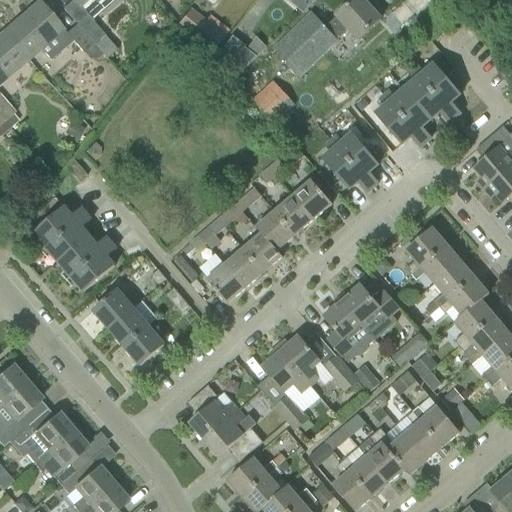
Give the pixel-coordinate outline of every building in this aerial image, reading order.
[(72,0),(87,17),(76,27),(93,47),(105,37),(94,24),(120,2),(118,0),(72,0)] [(381,21),(362,0),(356,0),(337,17),(338,18),(326,29),(313,13),(275,50),(298,77),(349,31),(359,41),(381,21)] [(50,62),(73,43),(39,4),(23,18),(24,18),(4,35),(27,61),(40,51),(50,62)] [(211,56),(225,38),(190,10),(176,28),(211,56)] [(93,47),(76,27),(66,36),(83,55),(84,55),(93,47)] [(0,85),(27,61),(4,35),(0,39),(0,85)] [(257,59),(231,38),(214,61),(237,79),(257,59)] [(93,47),(84,55),(89,61),(97,61),(102,56),(93,47)] [(419,67),(414,72),(446,109),(448,112),(454,107),(451,104),(461,96),(435,66),(425,74),(419,67)] [(414,82),(405,90),(431,122),(440,114),(443,117),(448,112),(446,109),(414,72),(409,76),(414,82)] [(270,129),(295,106),(274,83),(249,106),(270,129)] [(390,92),(385,96),(417,134),(419,137),(425,132),(422,129),(431,122),(405,90),(396,99),(390,92)] [(419,137),(417,134),(385,96),(379,100),(385,107),(375,116),(401,147),(411,139),(413,142),(419,137)] [(13,116),(15,114),(0,97),(0,118),(4,124),(13,116)] [(455,120),(457,118),(461,115),(454,107),(448,112),(455,120)] [(455,120),(448,112),(443,117),(449,125),(455,120)] [(19,122),(13,116),(4,124),(10,130),(19,122)] [(0,138),(10,130),(4,124),(0,127),(0,138)] [(84,131),(75,126),(69,137),(79,142),(84,131)] [(504,128),(476,152),(484,162),(474,170),(481,179),(477,182),(485,192),(511,168),(511,138),(504,129),(504,128)] [(426,145),(427,144),(432,140),(425,132),(419,137),(426,145)] [(337,137),(331,142),(364,179),(367,182),(372,177),(369,174),(379,166),(353,135),(343,143),(337,137)] [(420,150),(426,145),(419,137),(413,142),(420,150)] [(367,182),(364,179),(331,142),(325,147),(331,154),(323,161),(349,192),(358,184),(361,187),(367,182)] [(304,158),(296,148),(285,157),(290,163),(297,164),(304,158)] [(80,184),(87,178),(73,162),(67,168),(80,184)] [(279,162),(269,170),(276,178),(286,170),(279,162)] [(511,168),(485,192),(492,200),(496,196),(503,205),(511,197),(511,168)] [(266,186),(276,178),(269,170),(260,178),(266,186)] [(373,190),(374,189),(379,185),(372,177),(367,182),(373,190)] [(314,222),(332,206),(312,182),(294,198),(314,222)] [(373,190),(367,182),(361,187),(367,195),(373,190)] [(246,199),(237,206),(244,213),(262,198),(255,191),(246,199)] [(314,222),(294,198),(275,214),(295,237),(314,222)] [(228,213),(218,222),(225,229),(244,213),(237,206),(228,213)] [(43,253),(77,223),(80,220),(75,215),(72,218),(69,214),(64,209),(34,235),(46,249),(43,252),(43,253)] [(86,216),(81,210),(75,215),(80,220),(80,221),(86,216)] [(295,237),(275,214),(257,229),(283,259),(278,253),(295,237)] [(80,221),(85,227),(91,222),(88,218),(86,216),(80,221)] [(80,220),(77,223),(43,253),(44,253),(47,250),(59,264),(90,238),(82,230),(85,227),(80,221),(80,220)] [(225,229),(218,222),(200,237),(206,245),(212,251),(221,244),(215,237),(225,229)] [(283,259),(257,229),(256,230),(261,236),(243,251),(264,275),(283,259)] [(406,271),(412,277),(447,246),(442,240),(441,239),(432,229),(406,252),(415,263),(406,271)] [(206,245),(200,237),(191,246),(195,250),(197,253),(206,245)] [(97,247),(90,238),(59,264),(71,278),(68,281),(68,282),(102,253),(105,250),(100,245),(97,247)] [(111,245),(106,239),(100,245),(105,250),(111,245)] [(105,250),(110,256),(116,251),(113,247),(111,245),(105,250)] [(183,252),(187,257),(195,250),(191,246),(183,252)] [(434,285),(461,263),(453,253),(453,252),(452,252),(447,246),(412,277),(416,283),(426,275),(434,285)] [(84,294),(115,268),(107,259),(110,256),(105,250),(102,253),(68,282),(69,283),(70,282),(72,280),(84,294)] [(264,275),(243,251),(225,266),(246,290),(264,275)] [(192,285),(196,281),(199,278),(181,257),(174,263),(187,279),(192,285)] [(430,317),(475,279),(470,273),(469,272),(461,263),(434,285),(443,296),(425,312),(430,317)] [(246,290),(225,266),(207,282),(227,306),(246,290)] [(159,288),(167,282),(160,271),(151,277),(159,288)] [(435,323),(444,316),(454,308),(462,318),(463,318),(481,302),(482,303),(489,296),(481,286),(482,286),(481,285),(480,285),(475,279),(430,317),(435,323)] [(204,290),(196,281),(192,285),(191,286),(199,295),(204,290)] [(341,303),(366,331),(376,322),(381,327),(400,312),(375,283),(365,292),(360,286),(342,302),(339,299),(341,303)] [(175,306),(182,299),(174,290),(166,296),(175,306)] [(93,312),(109,331),(133,310),(117,292),(112,297),(93,312)] [(183,316),(191,309),(182,299),(175,306),(183,316)] [(489,312),(482,303),(481,302),(463,318),(462,318),(455,325),(464,336),(455,343),(460,349),(495,319),(490,312),(491,312),(490,311),(489,312)] [(338,334),(329,341),(348,364),(357,357),(361,358),(368,351),(368,348),(375,342),(366,331),(341,303),(324,318),(338,334)] [(109,331),(125,349),(149,329),(133,310),(109,331)] [(482,358),(509,335),(501,326),(502,325),(501,324),(501,325),(495,319),(460,349),(474,365),(482,358)] [(164,347),(149,329),(125,349),(141,368),(164,347)] [(418,333),(410,341),(420,353),(429,345),(418,333)] [(511,338),(509,335),(482,358),(492,369),(483,376),(488,382),(511,361),(511,338)] [(286,343),(277,350),(310,389),(319,382),(324,387),(333,379),(345,394),(357,384),(337,358),(324,369),(299,339),(289,347),(286,343)] [(303,396),(310,389),(277,350),(269,357),(273,361),(263,369),(284,395),(295,387),(303,396)] [(423,381),(431,374),(420,361),(412,368),(423,381)] [(511,391),(511,390),(511,361),(488,382),(493,388),(502,380),(511,391)] [(0,406),(26,384),(12,368),(0,377),(0,406)] [(381,385),(371,374),(360,383),(369,395),(381,385)] [(442,386),(431,374),(423,381),(433,393),(442,386)] [(397,383),(391,388),(400,398),(406,393),(397,383)] [(24,430),(17,422),(41,402),(26,384),(0,406),(0,446),(2,450),(9,444),(17,436),(24,430)] [(224,395),(219,400),(208,387),(188,405),(198,417),(189,425),(205,443),(240,413),(224,395)] [(464,401),(455,390),(442,401),(451,412),(464,401)] [(383,395),(374,402),(381,411),(387,407),(387,400),(383,395)] [(308,422),(289,400),(276,410),(296,433),(308,422)] [(452,413),(462,424),(472,416),(463,405),(452,413)] [(419,409),(413,414),(443,449),(449,444),(450,444),(451,444),(450,443),(460,434),(438,408),(427,418),(419,409)] [(228,451),(239,465),(263,444),(251,431),(257,425),(249,417),(245,420),(240,413),(205,443),(218,459),(228,451)] [(443,449),(413,414),(407,419),(415,428),(404,437),(427,463),(436,455),(437,456),(438,455),(437,454),(443,449)] [(30,426),(24,430),(17,436),(9,444),(22,459),(26,456),(34,466),(73,433),(58,416),(37,434),(30,426)] [(353,436),(366,425),(358,416),(345,427),(353,436)] [(405,471),(410,478),(416,472),(417,473),(418,472),(418,471),(427,463),(404,437),(394,446),(381,431),(375,436),(405,471)] [(45,469),(60,487),(84,467),(77,459),(87,450),(73,433),(34,466),(41,473),(45,469)] [(389,485),(405,471),(375,436),(359,450),(366,459),(389,485)] [(326,445),(318,451),(326,460),(333,453),(326,445)] [(254,460),(228,482),(236,492),(235,493),(236,494),(237,493),(242,499),(287,461),(282,456),(264,472),(254,460)] [(389,485),(366,459),(356,468),(348,459),(342,464),(373,499),(378,494),(379,495),(380,494),(379,493),(389,485)] [(72,508),(75,511),(82,511),(113,486),(98,469),(92,461),(61,487),(68,496),(75,491),(82,499),(72,508)] [(253,511),(261,511),(263,511),(262,510),(282,494),(273,484),(283,476),(288,471),(287,461),(242,499),(247,505),(247,506),(247,507),(248,506),(253,511)] [(366,504),(373,499),(342,464),(336,469),(344,478),(333,487),(354,511),(357,511),(365,505),(366,506),(367,505),(366,504)] [(13,483),(5,474),(0,478),(0,488),(3,492),(13,483)] [(511,511),(511,485),(506,479),(489,494),(498,505),(489,511),(511,511)] [(117,511),(128,503),(113,486),(82,511),(117,511)] [(320,505),(330,496),(323,487),(312,497),(320,505)] [(294,511),(311,498),(306,492),(297,500),(288,489),(282,494),(262,510),(263,511),(294,511)] [(20,511),(32,511),(34,511),(22,497),(13,504),(20,511)] [(316,504),(311,498),(294,511),(306,511),(307,511),(316,504)]
